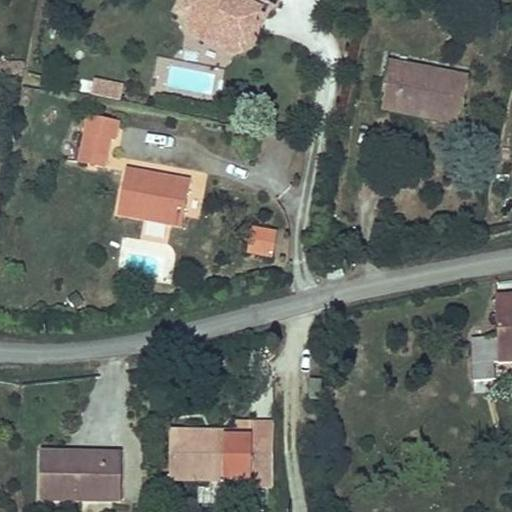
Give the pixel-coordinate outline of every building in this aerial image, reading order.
[(254,26),(265,3),(272,7),(277,9),(281,0),(243,0),(242,2),(237,0),(182,0),(176,14),(191,21),(188,26),(192,36),(204,41),(214,38),(216,33),(252,50),(259,34),(257,28),(254,26)] [(259,34),(272,7),(265,3),(254,26),(257,28),(259,34)] [(252,50),(216,33),(214,38),(204,41),(234,56),(252,50)] [(379,110),(396,113),(397,105),(436,113),(434,120),(460,126),(468,80),(388,64),(379,110)] [(122,101),(125,83),(94,78),(91,96),(122,101)] [(397,105),(396,113),(434,120),(436,113),(397,105)] [(80,163),(105,168),(110,139),(115,140),(118,124),(83,118),(81,128),(87,129),(80,163)] [(151,176),(126,171),(118,216),(182,228),(190,182),(174,179),(173,183),(151,179),(151,176)] [(274,234),(252,230),(247,253),(270,257),(274,234)] [(498,281),(495,281),(497,338),(471,339),(474,381),(495,380),(495,364),(511,362),(511,298),(498,299),(498,283),(498,281)] [(315,361),(315,370),(324,370),(325,361),(315,361)] [(250,482),(251,488),(271,489),(273,425),(235,424),(235,434),(251,434),(250,482)] [(194,442),(194,434),(170,432),(169,481),(250,482),(251,434),(235,434),(233,443),(194,442)] [(235,434),(194,434),(194,442),(233,443),(235,434)] [(65,462),(65,454),(40,453),(39,501),(121,502),(122,455),(105,455),(104,463),(65,462)] [(65,454),(65,462),(104,463),(105,455),(65,454)] [(211,489),(198,488),(198,508),(211,508),(211,489)]
